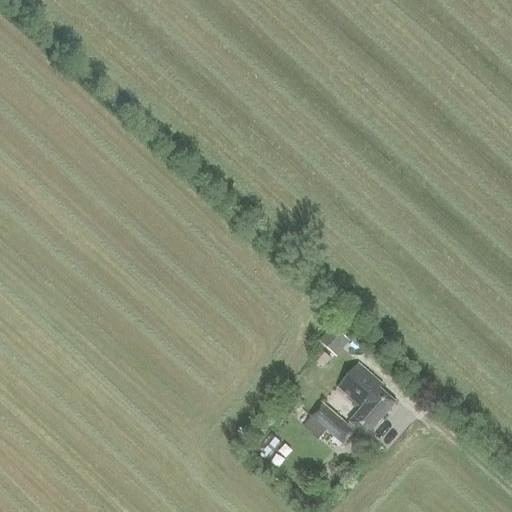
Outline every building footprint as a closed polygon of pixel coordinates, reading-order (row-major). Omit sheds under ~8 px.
[(347,341),(332,327),(319,342),(334,356),(347,341)] [(331,361),(324,355),(317,364),(323,370),(331,361)] [(366,437),(395,404),(380,390),(383,386),(358,365),(337,388),(362,409),(347,426),(353,432),(356,429),(366,437)] [(353,432),(347,426),(322,405),(311,418),(343,445),(354,432),(353,432)] [(298,479),(290,489),(303,499),(311,489),(298,479)]
